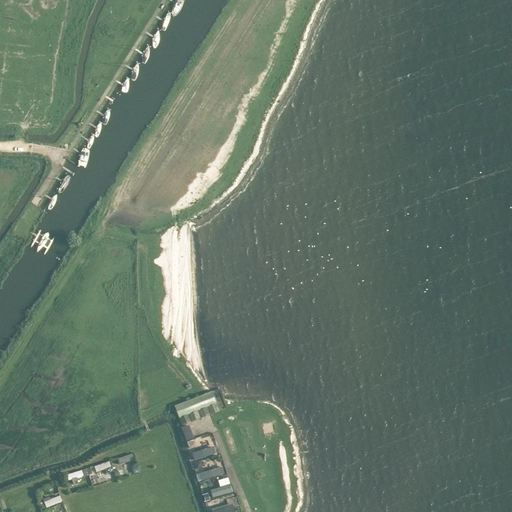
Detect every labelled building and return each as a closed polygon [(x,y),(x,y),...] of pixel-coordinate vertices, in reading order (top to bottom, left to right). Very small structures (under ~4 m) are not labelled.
[(172,399),(177,412),(215,397),(210,385),(172,399)] [(229,414),(223,416),(231,441),(237,439),(229,414)] [(189,417),(181,421),(186,434),(194,431),(189,417)] [(156,434),(147,436),(150,446),(159,444),(156,434)] [(194,449),(215,444),(213,436),(192,440),(194,449)] [(132,442),(118,447),(121,454),(135,448),(132,442)] [(94,455),(96,461),(112,456),(110,450),(94,455)] [(204,469),(225,462),(222,454),(202,461),(204,469)] [(136,458),(130,460),(133,468),(138,466),(136,458)] [(24,481),(9,489),(14,498),(28,491),(24,481)] [(60,483),(43,489),(46,497),(63,490),(60,483)] [(213,496),(213,504),(235,503),(234,495),(213,496)]
